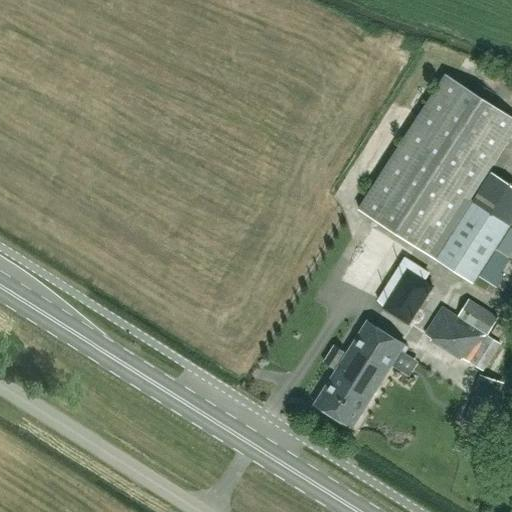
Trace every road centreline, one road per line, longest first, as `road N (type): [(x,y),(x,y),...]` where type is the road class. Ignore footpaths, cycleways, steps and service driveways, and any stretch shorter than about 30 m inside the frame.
road 1 (primary): [(249,443),(0,286)]
road 2 (unclassified): [(195,511),(0,389)]
road 3 (primary): [(355,511),(249,443)]
